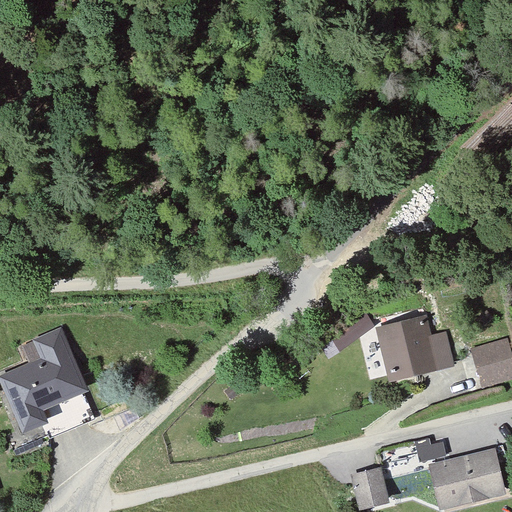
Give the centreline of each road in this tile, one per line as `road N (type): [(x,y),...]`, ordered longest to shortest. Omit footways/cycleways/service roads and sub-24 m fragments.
road 1 (residential): [(0,290),(293,270),(307,285),(137,433),(69,506)]
road 2 (residential): [(511,409),(122,503),(69,506)]
road 3 (track): [(511,81),(293,270)]
road 4 (track): [(511,212),(293,270)]
